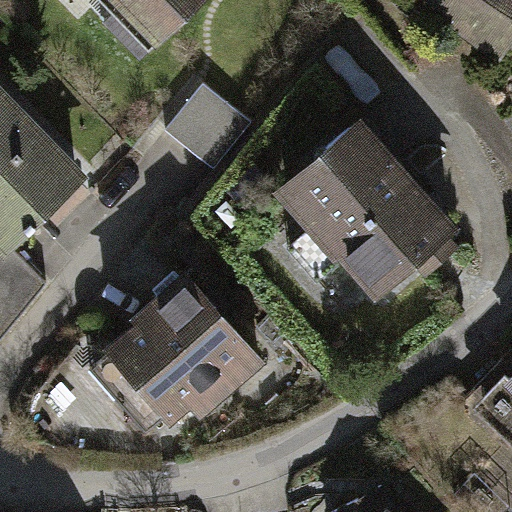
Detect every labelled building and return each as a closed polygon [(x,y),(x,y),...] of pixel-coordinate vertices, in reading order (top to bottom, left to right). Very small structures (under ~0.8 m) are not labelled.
[(103,0),(114,11),(105,19),(141,56),(199,0),(103,0)] [(511,0),(452,0),(460,5),(454,13),(501,50),(511,36),(511,0)] [(253,121),(204,82),(166,129),(215,168),(253,121)] [(0,95),(0,235),(8,243),(10,241),(26,226),(30,230),(38,222),(34,218),(78,176),(0,95)] [(452,225),(358,118),(319,152),(323,157),(287,189),(316,222),(289,245),(318,279),(348,253),(378,288),(416,256),(441,234),(452,225)] [(441,234),(416,256),(428,269),(453,248),(441,234)] [(0,338),(46,281),(10,241),(8,243),(0,235),(0,338)] [(145,319),(90,366),(147,432),(210,376),(220,391),(259,356),(187,273),(182,277),(174,268),(154,286),(159,296),(144,309),(145,319)] [(511,430),(485,405),(507,382),(500,376),(473,405),(511,442),(511,430)] [(511,376),(507,382),(485,405),(511,430),(511,376)] [(382,485),(354,500),(359,510),(376,502),(380,501),(385,505),(390,501),(382,485)] [(401,511),(390,501),(385,505),(380,501),(376,502),(359,510),(354,500),(334,510),(335,511),(401,511)]
